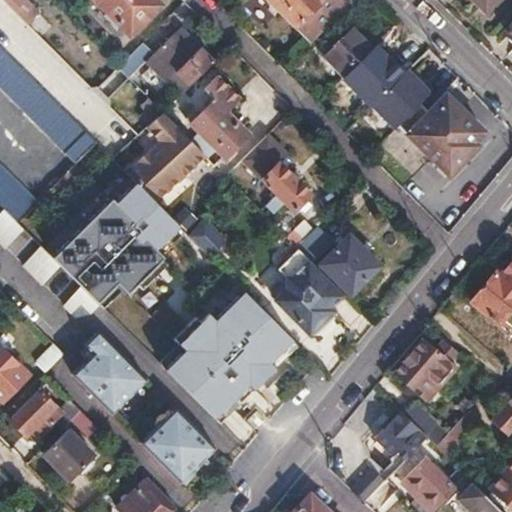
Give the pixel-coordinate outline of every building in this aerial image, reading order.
[(24,0),(0,0),(4,5),(11,11),(19,3),(24,8),(28,3),(24,0)] [(94,0),(129,35),(155,9),(145,0),(94,0)] [(145,0),(155,9),(160,4),(156,0),(145,0)] [(270,0),(311,41),(351,1),(349,0),(270,0)] [(137,47),(116,68),(128,79),(144,62),(156,73),(177,95),(212,61),(178,27),(147,57),(137,47)] [(339,30),(322,48),(325,51),(323,54),(344,76),(347,73),(355,82),(376,61),(366,52),(370,47),(351,28),(344,35),(339,30)] [(0,48),(0,87),(19,106),(74,162),(94,142),(34,82),(0,48)] [(474,140),(485,129),(444,89),(429,104),(424,99),(432,90),(407,66),(368,104),(392,127),(394,125),(446,176),(478,144),(474,140)] [(213,100),(191,123),(223,155),(246,133),(224,111),(236,98),(215,76),(202,89),(213,100)] [(187,113),(205,98),(197,88),(179,103),(187,113)] [(170,102),(160,111),(170,122),(180,112),(170,102)] [(160,111),(144,127),(157,141),(146,153),(150,157),(141,165),(137,161),(125,173),(133,181),(154,202),(203,154),(170,122),(160,111)] [(283,153),(265,134),(256,143),(242,158),(276,192),(265,202),(274,211),(284,201),(291,207),(306,192),(277,161),(283,153)] [(0,204),(3,208),(16,220),(35,202),(0,167),(0,204)] [(155,248),(177,226),(154,202),(133,181),(113,201),(109,197),(50,255),(59,264),(81,286),(97,302),(114,284),(124,294),(163,255),(155,248)] [(16,220),(3,208),(0,210),(0,242),(3,246),(22,227),(16,220)] [(208,255),(224,238),(204,219),(188,235),(208,255)] [(302,220),(284,236),(294,246),(311,230),(302,220)] [(311,230),(294,246),(297,249),(303,256),(322,237),(322,235),(314,227),(311,230)] [(349,236),(325,260),(335,270),(340,265),(346,271),(336,282),(346,291),(359,277),(363,280),(378,265),(349,236)] [(50,255),(40,244),(21,263),(41,283),(59,264),(50,255)] [(331,308),(343,296),(306,259),(303,256),(297,249),(277,269),(285,277),(285,289),(274,300),(309,336),(334,311),(331,308)] [(511,284),(497,272),(473,301),(498,323),(502,318),(511,324),(511,322),(511,314),(508,311),(511,306),(511,284)] [(97,302),(81,286),(62,304),(81,322),(99,304),(97,302)] [(268,362),(290,339),(241,290),(213,319),(207,312),(177,343),(182,348),(163,368),(213,418),(246,384),(252,389),(274,367),(268,362)] [(90,351),(71,371),(110,411),(142,377),(95,328),(82,342),(90,351)] [(465,358),(446,342),(439,351),(423,338),(394,372),(412,389),(415,387),(430,398),(465,358)] [(19,361),(2,344),(0,345),(0,400),(2,403),(32,372),(20,360),(19,361)] [(62,354),(53,344),(36,362),(45,371),(62,354)] [(37,380),(32,385),(35,388),(40,383),(37,380)] [(21,396),(4,413),(25,436),(31,430),(38,436),(52,422),(59,429),(79,410),(67,398),(57,408),(37,390),(27,401),(21,396)] [(511,427),(511,395),(490,420),(506,434),(511,427)] [(414,403),(403,414),(425,435),(436,423),(414,403)] [(172,406),(138,440),(176,480),(211,446),(172,406)] [(413,450),(426,437),(425,435),(403,414),(400,411),(398,410),(371,438),(390,456),(390,463),(396,468),(398,466),(413,450)] [(478,422),(466,411),(435,445),(447,457),(478,423),(478,422)] [(66,429),(42,453),(67,478),(91,455),(66,429)] [(396,468),(392,472),(386,479),(392,486),(398,480),(416,496),(419,493),(438,510),(457,491),(413,450),(398,466),(396,468)] [(370,468),(349,490),(350,491),(363,503),(384,481),(370,468)] [(511,469),(494,490),(511,505),(511,469)] [(170,511),(175,507),(148,479),(118,508),(122,511),(170,511)] [(499,511),(472,484),(458,498),(471,511),(499,511)] [(416,496),(431,511),(435,511),(438,510),(419,493),(416,496)] [(327,511),(309,494),(291,511),(327,511)]
